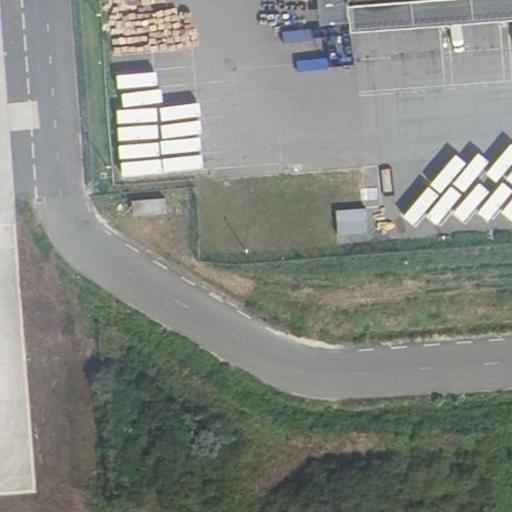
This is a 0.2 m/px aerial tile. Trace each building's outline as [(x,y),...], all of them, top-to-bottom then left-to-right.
[(511,0),(354,0),(357,35),(511,22),(511,0)] [(314,109),(316,129),(331,128),(329,108),(314,109)] [(282,144),(284,175),(321,172),(319,141),(282,144)] [(363,169),(367,220),(393,218),(389,166),(363,169)] [(165,203),(131,205),(133,220),(166,217),(165,203)]
